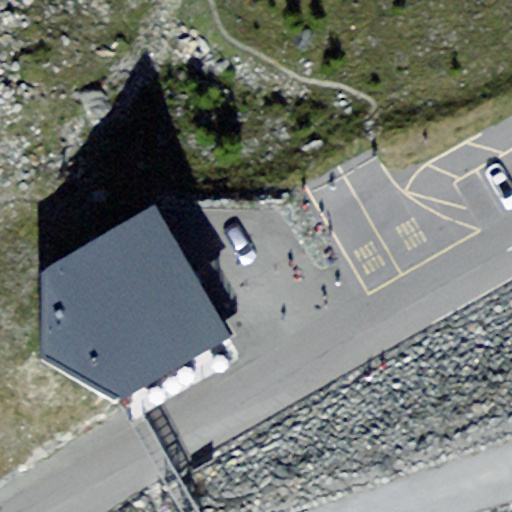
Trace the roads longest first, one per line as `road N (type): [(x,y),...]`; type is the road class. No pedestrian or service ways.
road 1 (tertiary): [(511,246),(249,391)]
road 2 (unclassified): [(38,511),(249,391)]
